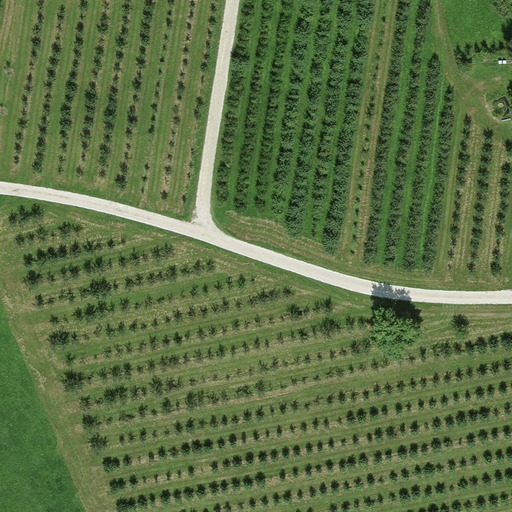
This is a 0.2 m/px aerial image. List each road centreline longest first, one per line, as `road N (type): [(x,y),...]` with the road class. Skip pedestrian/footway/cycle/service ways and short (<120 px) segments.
road 1 (track): [(511,298),(361,288),(163,222),(0,189)]
road 2 (track): [(206,234),(203,198),(234,0)]
